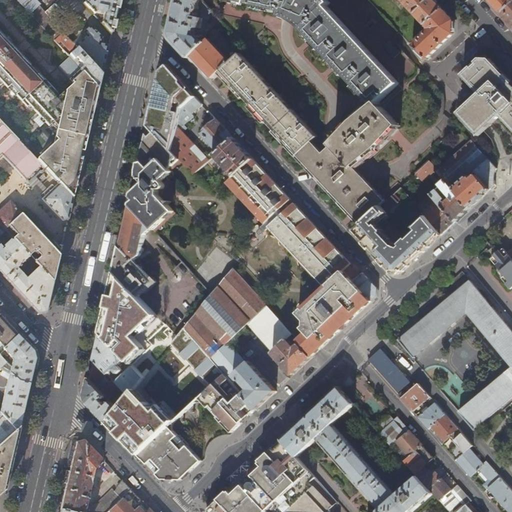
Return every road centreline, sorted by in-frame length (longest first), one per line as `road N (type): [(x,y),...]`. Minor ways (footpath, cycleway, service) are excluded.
road 1 (residential): [(144,23),(398,294)]
road 2 (primary): [(144,23),(67,359)]
road 3 (residential): [(180,511),(219,462),(346,347)]
road 4 (residential): [(491,511),(346,347)]
road 5 (tertiary): [(166,511),(58,400)]
